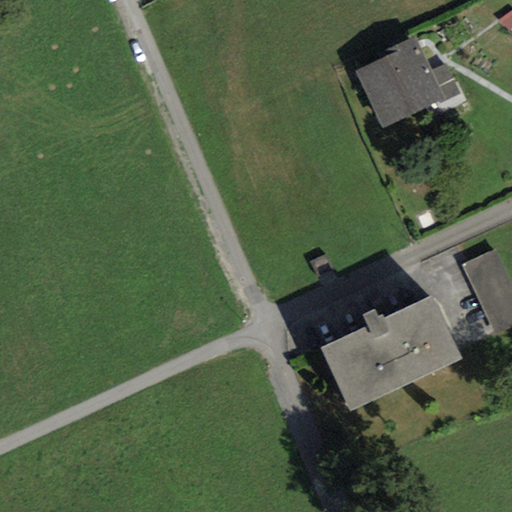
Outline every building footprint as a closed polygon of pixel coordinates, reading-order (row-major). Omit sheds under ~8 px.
[(511,3),(510,0),(486,0),(492,12),(511,3)] [(359,72),(382,121),(435,96),(410,41),(380,55),(383,61),(359,72)] [(511,293),(492,250),(464,263),(495,331),(511,323),(511,293)] [(324,253),(308,260),(314,275),(330,267),(324,253)] [(454,350),(428,296),(377,321),(372,310),(363,314),(368,325),(320,348),(346,402),(380,386),(383,393),(416,377),(413,370),(454,350)]
